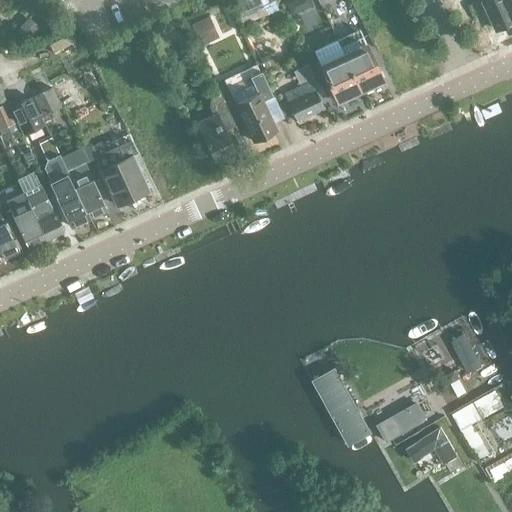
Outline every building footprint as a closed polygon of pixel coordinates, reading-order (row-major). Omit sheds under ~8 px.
[(239,23),(263,12),(256,0),(241,0),(230,5),(239,23)] [(285,0),(290,15),(295,13),(301,35),(325,28),(322,19),(351,10),(348,0),(285,0)] [(505,24),(508,31),(511,29),(511,0),(483,0),(496,28),(505,24)] [(418,60),(427,56),(414,29),(413,30),(411,25),(394,33),(396,38),(386,43),(382,34),(372,39),(385,65),(392,61),(397,72),(419,61),(418,60)] [(359,28),(336,39),(361,92),(384,81),(366,43),(359,28)] [(336,39),(313,49),(320,64),(338,103),(361,92),(336,39)] [(276,130),(262,101),(273,96),(258,64),(224,80),(254,142),(276,130)] [(80,97),(70,77),(52,86),(62,106),(80,97)] [(297,120),(323,107),(315,90),(313,91),(308,81),(284,93),(297,120)] [(42,116),(62,106),(52,86),(32,95),(42,116)] [(225,129),(236,124),(221,90),(210,95),(209,106),(214,116),(198,124),(214,159),(235,150),(225,129)] [(31,95),(9,106),(17,121),(22,131),(24,135),(45,124),(31,95)] [(7,100),(0,103),(0,130),(5,140),(22,131),(17,121),(9,106),(8,103),(7,100)] [(131,152),(99,168),(117,206),(148,191),(131,152)] [(67,171),(71,178),(90,218),(108,210),(85,162),(67,171)] [(90,218),(71,178),(67,171),(49,179),(72,227),(90,218)] [(40,184),(23,192),(46,239),(64,231),(52,207),(49,208),(46,202),(48,201),(40,184)] [(29,248),(46,239),(23,192),(6,200),(29,248)] [(0,260),(21,251),(0,206),(0,260)] [(467,370),(487,359),(465,320),(446,330),(467,370)] [(368,432),(334,370),(313,381),(348,444),(368,432)] [(415,403),(377,424),(385,440),(424,418),(415,403)] [(440,427),(405,448),(413,461),(435,447),(444,463),(457,455),(440,427)] [(511,451),(486,466),(493,478),(511,467),(511,451)]
